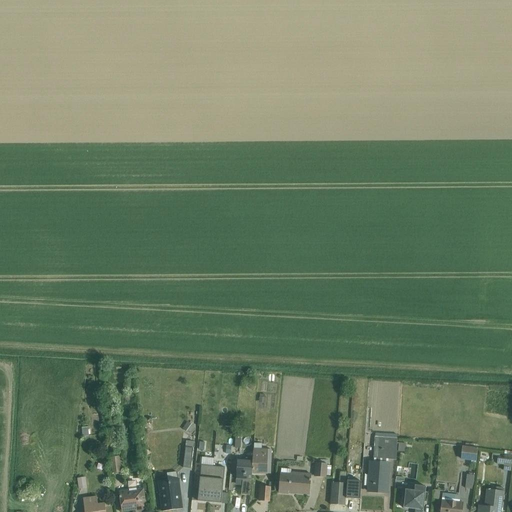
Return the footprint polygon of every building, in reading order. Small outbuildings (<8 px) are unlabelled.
[(151,419),(143,419),(144,428),(151,428),(151,419)] [(188,422),(182,429),(190,435),(195,427),(188,422)] [(365,475),(365,486),(369,486),(369,492),(386,494),(389,463),(388,463),(388,460),(396,460),(397,439),(397,435),(375,434),(375,438),(373,459),(374,459),(374,462),(369,462),(368,476),(365,475)] [(187,440),(183,468),(191,469),(191,467),(192,467),(193,460),(191,460),(193,448),(195,448),(196,444),(193,444),(193,441),(187,440)] [(462,446),(460,460),(471,462),(471,463),(476,464),(476,462),(478,448),(462,446)] [(253,458),(251,474),(268,475),(268,474),(271,474),(271,450),(253,449),(253,458)] [(497,459),(496,464),(503,465),(503,470),(511,471),(511,462),(511,452),(505,451),(504,459),(497,459)] [(119,457),(110,458),(112,474),(121,473),(119,457)] [(251,474),(253,458),(246,458),(246,461),(237,460),(236,480),(236,486),(242,486),(241,495),(250,496),(251,474)] [(316,463),(314,478),(326,479),(327,476),(330,476),(331,467),(327,466),(328,461),(320,460),(320,464),(316,463)] [(204,502),(209,503),(213,467),(201,466),(199,490),(198,499),(197,502),(204,502)] [(214,503),(221,504),(222,501),(222,493),(225,468),(213,467),(209,503),(214,503)] [(280,474),(278,493),(288,494),(289,492),(294,493),(294,494),(310,495),(311,474),(291,472),(291,470),(281,469),(281,474),(280,474)] [(168,480),(158,482),(162,511),(183,509),(179,479),(178,479),(177,472),(167,474),(168,480)] [(333,483),(331,505),(345,506),(345,499),(347,481),(347,473),(340,472),(339,483),(333,483)] [(467,475),(465,489),(473,490),(475,476),(467,475)] [(86,478),(77,479),(79,490),(87,489),(86,478)] [(347,481),(345,499),(360,500),(361,482),(347,481)] [(405,490),(403,509),(415,510),(415,511),(423,511),(426,487),(415,486),(414,491),(405,490)] [(261,487),(260,502),(269,502),(271,487),(261,487)] [(129,491),(119,492),(121,511),(124,511),(135,511),(136,511),(144,511),(146,510),(146,509),(147,509),(144,489),(137,490),(136,488),(129,489),(129,491)] [(479,506),(478,511),(500,511),(503,492),(486,490),(484,507),(479,506)] [(442,495),(440,511),(462,511),(463,503),(459,503),(460,497),(442,495)] [(105,511),(105,503),(98,504),(97,497),(83,499),(84,511),(105,511)]
